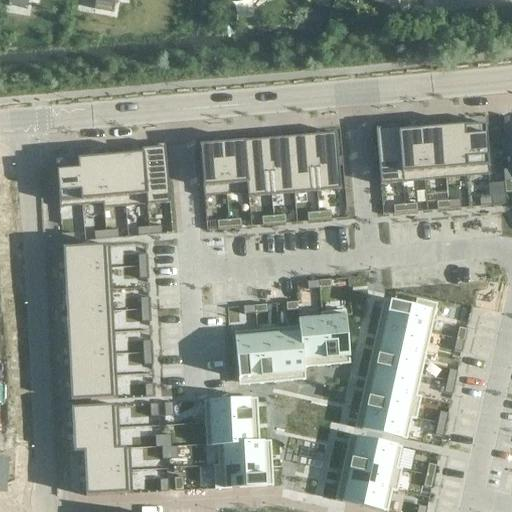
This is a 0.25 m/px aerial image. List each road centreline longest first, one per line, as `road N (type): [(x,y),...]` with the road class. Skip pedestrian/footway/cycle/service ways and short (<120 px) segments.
road 1 (residential): [(32,127),(60,511)]
road 2 (residential): [(511,317),(472,496),(511,505)]
road 3 (residential): [(189,273),(369,260)]
road 4 (tertiary): [(356,96),(181,112)]
road 5 (residential): [(369,260),(356,96)]
road 6 (residential): [(189,273),(181,112)]
road 7 (unknown): [(99,377),(188,244)]
road 8 (tertiary): [(511,79),(356,96)]
road 9 (tertiary): [(181,112),(32,127)]
road 10 (residential): [(369,260),(506,246),(511,253)]
road 11 (residential): [(93,511),(218,503)]
road 12 (residential): [(195,393),(189,273)]
